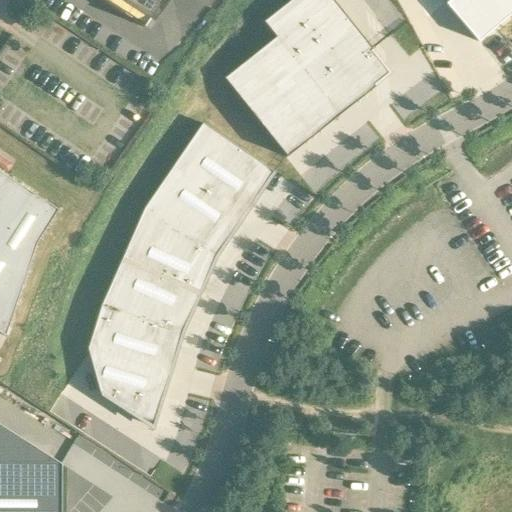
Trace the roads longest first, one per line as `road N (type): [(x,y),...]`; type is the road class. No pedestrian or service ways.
road 1 (unclassified): [(186,511),(252,333),(326,214),(394,157),(511,90)]
road 2 (unknown): [(387,377),(357,335),(352,309),(409,256),(440,264),(471,318)]
road 3 (track): [(232,397),(436,417)]
